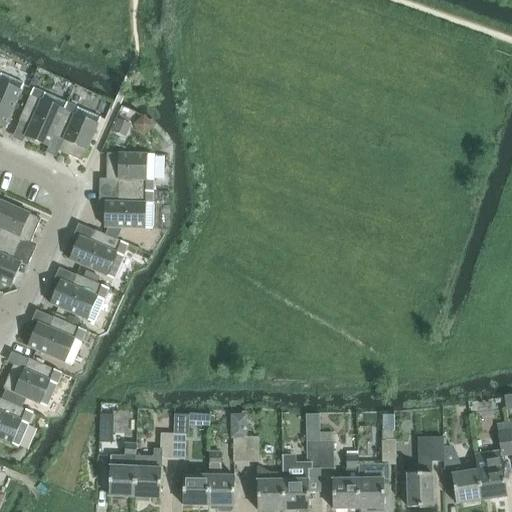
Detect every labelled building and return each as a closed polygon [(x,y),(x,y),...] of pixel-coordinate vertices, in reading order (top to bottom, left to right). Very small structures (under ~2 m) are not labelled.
[(0,74),(0,126),(6,129),(25,85),(0,74)] [(49,148),(54,138),(68,105),(34,89),(19,122),(30,127),(26,138),(49,148)] [(68,105),(54,138),(64,142),(59,152),(83,163),(102,119),(68,105)] [(118,181),(118,192),(154,193),(155,156),(108,155),(107,180),(118,181)] [(154,193),(118,192),(118,204),(106,203),(105,229),(153,230),(154,193)] [(0,202),(0,242),(16,249),(21,239),(31,244),(41,220),(0,202)] [(70,262),(114,281),(129,246),(96,232),(91,243),(81,238),(70,262)] [(16,249),(0,242),(0,282),(12,288),(22,265),(12,260),(16,249)] [(51,306),(95,325),(110,290),(77,276),(72,287),(62,282),(51,306)] [(28,348),(72,367),(87,332),(54,318),(49,329),(39,325),(28,348)] [(4,390),(47,409),(62,374),(29,360),(24,371),(14,366),(4,390)] [(0,401),(0,440),(19,449),(34,414),(1,400),(0,401)] [(174,414),(173,436),(186,436),(189,436),(189,426),(189,414),(174,414)] [(113,416),(101,416),(100,443),(112,443),(113,416)] [(383,466),(395,466),(395,432),(383,432),(383,466)] [(477,472),(482,501),(507,498),(501,457),(511,455),(511,449),(509,432),(498,434),(501,452),(474,456),(477,472)] [(332,434),(320,434),(320,443),(320,470),(334,470),(334,443),(332,443),(332,434)] [(173,436),(161,435),(160,452),(160,460),(162,460),(172,460),(173,436)] [(173,436),(172,460),(185,461),(186,436),(173,436)] [(419,475),(407,475),(408,509),(433,508),(432,463),(443,463),(443,453),(443,438),(419,439),(419,470),(419,475)] [(246,463),(247,439),(234,439),(234,440),(234,463),(246,463)] [(259,439),(247,439),(246,463),(259,463),(259,439)] [(320,443),(307,443),(307,470),(320,470),(320,443)] [(137,445),(125,445),(124,458),(136,458),(136,457),(137,445)] [(160,460),(160,452),(153,451),(153,458),(136,457),(136,458),(135,469),(134,498),(160,500),(162,460),(160,460)] [(443,463),(443,480),(452,479),(456,505),(482,501),(477,472),(463,474),(454,452),(443,453),(443,463)] [(210,454),(209,467),(221,467),(221,454),(210,454)] [(124,458),(112,457),(110,457),(109,497),(134,498),(135,469),(136,458),(124,458)] [(332,481),(333,511),(360,510),(359,480),(359,470),(358,457),(347,457),(346,457),(347,470),(349,470),(349,480),(332,481)] [(369,457),(358,457),(359,470),(369,470),(369,457)] [(209,467),(209,477),(209,507),(220,508),(220,511),(234,511),(234,508),(235,508),(235,478),(223,477),(221,467),(209,467)] [(259,468),(257,468),(257,511),(263,511),(283,511),(283,482),(283,474),(270,474),(259,468)] [(369,470),(359,470),(359,480),(360,510),(384,510),(384,480),(382,480),(382,470),(370,470),(369,470)] [(183,506),(209,507),(209,477),(183,477),(183,506)] [(283,482),(283,511),(309,511),(309,481),(283,482)]
